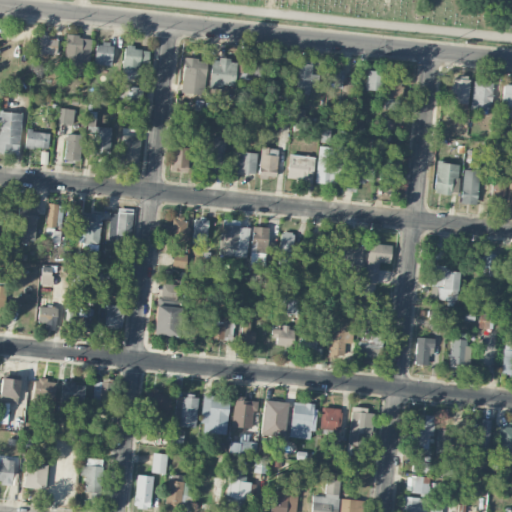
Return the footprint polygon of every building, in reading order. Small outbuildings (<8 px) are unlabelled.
[(36,56),(56,56),(57,37),(36,36),(36,56)] [(89,65),(90,37),(66,36),(65,64),(89,65)] [(112,65),(112,44),(95,43),(94,64),(112,65)] [(138,80),(140,61),(148,61),(149,49),(124,47),(121,79),(138,80)] [(202,95),(208,61),(185,58),(179,91),(202,95)] [(210,59),(209,88),(223,89),(223,85),(235,86),(236,60),(210,59)] [(311,86),(317,87),(318,75),(311,74),(312,65),(298,63),(294,93),(310,95),(311,86)] [(341,88),(343,70),(327,69),(326,87),(341,88)] [(381,90),(382,71),(366,71),(366,90),(381,90)] [(384,109),(400,110),(401,76),(385,75),(384,109)] [(468,77),(451,77),(450,103),(467,104),(468,77)] [(472,110),(491,111),(492,81),(473,81),(472,110)] [(501,117),(511,117),(511,84),(502,84),(501,117)] [(73,109),(59,108),(58,123),(73,124),(73,109)] [(0,152),(16,155),(22,114),(0,110),(0,152)] [(110,127),(95,126),(95,118),(87,118),(87,132),(93,133),(92,153),(110,154),(110,127)] [(48,149),(49,132),(25,130),(24,147),(48,149)] [(80,134),(64,134),(64,160),(81,160),(80,134)] [(203,138),(202,168),(223,169),(224,139),(203,138)] [(315,183),(342,185),(344,147),(317,145),(315,183)] [(189,148),(173,146),(169,170),(186,172),(189,148)] [(277,148),(260,147),(259,175),(276,176),(277,148)] [(239,158),(231,158),(231,172),(255,173),(256,152),(239,152),(239,158)] [(286,178),(310,180),(312,157),(288,154),(286,178)] [(347,161),(344,191),(355,192),(356,181),(372,183),(375,158),(357,156),(357,162),(347,161)] [(451,184),(456,184),(458,163),(435,162),(433,194),(450,195),(451,184)] [(459,203),(475,205),(478,171),(463,169),(459,203)] [(400,193),(401,174),(385,173),(384,192),(400,193)] [(505,181),(492,180),(489,204),(502,205),(505,181)] [(17,206),(16,239),(35,239),(36,202),(26,202),(26,206),(17,206)] [(62,204),(47,204),(44,242),(56,242),(56,231),(60,232),(62,204)] [(101,214),(83,212),(82,224),(76,223),(74,242),(83,243),(82,252),(97,253),(101,214)] [(109,212),(108,241),(131,242),(131,212),(109,212)] [(171,226),(164,225),(163,240),(185,241),(186,218),(171,217),(171,226)] [(206,243),(207,218),(192,217),(192,243),(206,243)] [(251,264),(266,264),(267,227),(252,227),(251,264)] [(278,264),(292,265),(294,233),(279,232),(278,264)] [(333,238),(317,238),(317,262),(334,262),(333,238)] [(376,289),(377,262),(390,263),(391,245),(379,245),(379,240),(366,239),(364,288),(376,289)] [(337,267),(361,268),(362,244),(338,243),(337,267)] [(481,270),(500,272),(502,255),(484,253),(481,270)] [(171,267),(186,268),(186,254),(172,254),(171,267)] [(441,271),(441,265),(433,265),(432,299),(458,299),(458,272),(441,271)] [(40,285),(51,285),(52,272),(40,272),(40,285)] [(156,297),(154,335),(177,336),(179,284),(161,283),(160,297),(156,297)] [(297,314),(297,295),(285,295),(284,314),(297,314)] [(104,327),(121,327),(122,305),(105,305),(104,327)] [(37,322),(55,322),(56,307),(38,306),(37,322)] [(493,328),(493,313),(479,312),(478,328),(493,328)] [(367,333),(368,313),(359,313),(357,355),(379,356),(380,334),(367,333)] [(351,343),(352,317),(330,316),(328,354),(343,355),(343,343),(351,343)] [(203,318),(185,317),(184,334),(202,335),(203,318)] [(222,340),(224,323),(212,321),(210,338),(222,340)] [(240,344),(253,344),(254,331),(250,331),(250,322),(241,321),(240,344)] [(275,345),(292,346),(293,327),(271,325),(270,337),(275,338),(275,345)] [(466,332),(450,332),(450,365),(469,365),(469,345),(466,345),(466,332)] [(320,336),(299,334),(298,349),(319,350),(320,336)] [(414,364),(427,364),(428,348),(434,348),(434,338),(415,337),(414,364)] [(502,375),(511,375),(511,341),(503,341),(502,375)] [(0,423),(6,424),(8,402),(17,403),(19,379),(0,377),(0,423)] [(35,397),(54,397),(54,380),(35,379),(35,397)] [(83,402),(84,383),(60,382),(59,401),(83,402)] [(92,411),(111,411),(111,382),(92,382),(92,411)] [(146,413),(169,415),(171,393),(148,391),(146,413)] [(229,397),(203,395),(200,423),(204,424),(203,432),(225,434),(229,397)] [(178,426),(196,427),(197,397),(175,396),(173,417),(178,417),(178,426)] [(232,427),(252,428),(252,410),(257,410),(257,399),(233,399),(232,427)] [(288,402),(264,400),(260,434),(283,437),(288,402)] [(309,438),(309,430),(313,431),(314,403),(291,402),(290,438),(309,438)] [(342,409),(321,407),(318,428),(339,431),(342,409)] [(347,444),(362,446),(364,432),(372,433),(374,410),(351,408),(347,444)] [(432,415),(414,414),(413,431),(408,431),(407,446),(430,447),(432,415)] [(479,455),(489,455),(489,420),(479,419),(479,455)] [(511,427),(498,426),(497,452),(511,452),(511,427)] [(255,453),(255,442),(229,441),(228,452),(255,453)] [(166,454),(152,453),(151,472),(164,474),(166,454)] [(83,494),(101,494),(101,459),(85,458),(85,465),(79,465),(79,475),(84,475),(83,494)] [(0,482),(12,483),(13,460),(0,459),(0,463),(0,482)] [(429,462),(411,461),(411,472),(428,472),(429,462)] [(47,465),(26,462),(22,486),(44,490),(47,465)] [(225,508),(241,508),(242,497),(247,497),(248,476),(240,476),(240,469),(226,469),(225,508)] [(313,495),(309,511),(335,511),(341,474),(327,472),(323,496),(313,495)] [(133,507),(149,509),(153,476),(136,474),(133,507)] [(190,511),(192,482),(166,481),(165,505),(178,505),(177,511),(190,511)] [(294,511),(297,494),(272,490),(268,511),(294,511)] [(338,511),(360,511),(361,500),(339,499),(338,511)]
